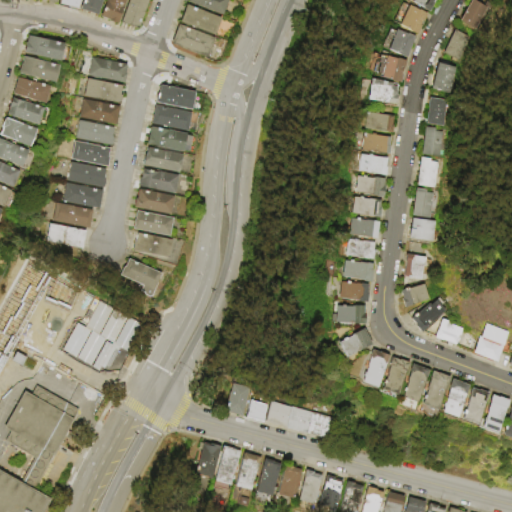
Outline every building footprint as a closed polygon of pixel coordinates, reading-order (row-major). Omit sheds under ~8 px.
[(100,0),(95,15),(78,8),(80,0),(100,0)] [(125,0),(117,23),(99,17),(105,0),(125,0)] [(127,0),(147,0),(137,28),(120,21),(127,0)] [(186,2),(186,0),(226,0),(221,15),(186,2)] [(432,0),(427,10),(421,7),(421,6),(409,0),(432,0)] [(469,0),(471,0),(486,8),(474,30),(458,21),(469,0)] [(415,33),(406,28),(396,23),(406,4),(416,9),(416,8),(425,12),(415,33)] [(178,22),(184,5),(219,18),(213,35),(178,22)] [(177,25),(211,38),(204,58),(170,45),(177,25)] [(404,57),(395,53),(395,52),(385,48),(393,28),(403,32),(404,31),(413,35),(404,57)] [(453,30),(469,38),(456,61),(441,53),(453,30)] [(25,32),(60,40),(56,58),(20,50),(23,39),(25,32)] [(20,53),(56,62),(52,79),(16,71),(20,53)] [(383,55),(393,57),(394,56),(403,59),(401,68),(399,68),(398,72),(400,72),(397,81),(388,79),(388,78),(378,75),(383,55)] [(86,77),(90,58),(125,65),(123,75),(125,75),(123,84),(86,77)] [(436,63),(453,67),(447,93),(429,89),(436,63)] [(14,74),(46,83),(42,100),(10,91),(14,74)] [(367,77),(390,80),(390,82),(395,82),(393,93),(395,93),(393,102),(364,98),(367,77)] [(86,79),(121,86),(117,105),(83,98),(86,79)] [(159,85),(193,93),(189,112),(153,104),(156,94),(157,95),(159,85)] [(9,94),(40,105),(34,122),(3,111),(9,94)] [(428,97),(445,100),(441,127),(424,124),(428,97)] [(82,100),(118,107),(114,126),(78,119),(82,100)] [(154,107),(190,114),(186,132),(150,125),(154,107)] [(362,110),(390,115),(389,124),(390,124),(389,132),(359,127),(362,110)] [(0,120),(2,114),(34,126),(27,144),(0,134),(0,120)] [(78,122),(111,128),(110,137),(112,138),(110,146),(74,139),(78,122)] [(419,155),(423,127),(433,128),(433,131),(441,132),(437,157),(419,155)] [(149,128),(185,135),(184,136),(191,138),(188,153),(181,152),(181,153),(145,146),(147,135),(148,136),(149,128)] [(359,131),(387,136),(385,144),(387,145),(386,153),(356,148),(359,131)] [(0,138),(25,149),(18,165),(0,157),(0,138)] [(69,160),(73,143),(109,150),(107,159),(108,159),(106,168),(69,160)] [(146,149),(181,156),(177,175),(143,168),(146,149)] [(356,153),(379,157),(379,156),(384,157),(382,166),(384,166),(383,174),(353,169),(356,153)] [(415,185),(418,157),(429,159),(428,162),(436,163),(433,188),(415,185)] [(0,162),(16,169),(9,186),(0,181),(0,162)] [(69,163),(104,170),(102,180),(104,180),(102,189),(66,181),(69,163)] [(141,169),(176,176),(172,195),(138,188),(141,169)] [(352,174),(358,175),(358,174),(362,174),(362,176),(371,177),(371,176),(382,177),(381,184),(382,184),(380,196),(369,194),(369,193),(350,190),(352,174)] [(64,185),(101,192),(98,210),(61,203),(64,185)] [(0,206),(1,206),(8,190),(0,186),(0,206)] [(410,216),(414,188),(425,190),(424,192),(432,193),(428,219),(410,216)] [(138,190),(172,197),(169,216),(132,208),(134,199),(136,199),(138,190)] [(347,212),(350,195),(355,196),(356,195),(359,196),(359,197),(365,198),(365,197),(378,199),(376,207),(378,207),(376,216),(347,212)] [(51,222),(55,204),(91,211),(87,230),(51,222)] [(135,212),(171,219),(167,238),(131,230),(135,212)] [(344,233),(346,217),(352,217),(352,215),(356,216),(355,218),(362,219),(362,218),(376,220),(374,237),(344,233)] [(407,239),(408,229),(409,229),(410,219),(433,222),(430,242),(407,239)] [(48,224),(84,231),(81,250),(44,243),(48,224)] [(134,234),(170,241),(167,259),(131,252),(134,234)] [(341,254),(343,238),(349,239),(349,237),(353,237),(353,239),(372,242),(371,249),(372,249),(371,258),(341,254)] [(402,277),(404,263),(405,254),(414,255),(414,256),(425,257),(423,266),(422,265),(419,280),(412,279),(412,278),(410,277),(410,278),(402,277)] [(338,275),(340,259),(346,260),(346,258),(350,259),(350,261),(356,262),(356,261),(363,262),(364,261),(370,262),(369,269),(370,269),(368,281),(361,280),(361,279),(338,275)] [(127,260),(160,275),(152,292),(118,276),(122,267),(123,268),(127,260)] [(31,267),(57,282),(49,297),(22,281),(31,267)] [(334,296),(337,280),(343,281),(343,280),(347,280),(346,282),(353,283),(353,282),(357,282),(366,283),(365,291),(366,291),(364,301),(334,296)] [(399,291),(423,284),(428,300),(410,305),(410,306),(404,307),(403,308),(400,298),(402,298),(399,291)] [(18,286),(39,297),(33,307),(45,314),(28,343),(17,337),(11,348),(0,341),(0,318),(3,320),(13,302),(10,301),(18,286)] [(67,287),(92,301),(85,312),(80,309),(78,311),(65,304),(66,302),(62,299),(65,295),(63,294),(67,287)] [(409,319),(428,303),(430,305),(436,300),(444,311),(438,315),(439,316),(427,326),(427,327),(420,333),(414,326),(414,325),(409,319)] [(332,304),(338,304),(338,303),(342,303),(342,305),(349,305),(351,305),(351,304),(361,305),(361,312),(362,312),(362,323),(350,322),(350,321),(331,320),(332,304)] [(98,304),(123,318),(114,334),(99,325),(101,323),(90,317),(98,304)] [(461,329),(459,336),(458,336),(457,338),(458,339),(456,342),(454,346),(441,341),(433,338),(436,328),(437,329),(441,319),(448,322),(447,324),(461,329)] [(124,321),(138,329),(124,353),(110,345),(124,321)] [(484,324),(506,332),(495,362),(472,353),(478,337),(479,337),(484,324)] [(341,356),(334,342),(339,339),(339,337),(343,335),(343,336),(348,334),(348,333),(361,326),(369,343),(357,349),(356,349),(341,356)] [(374,386),(359,380),(361,375),(359,374),(361,370),(362,371),(365,365),(363,364),(369,348),(377,351),(377,350),(387,354),(374,386)] [(393,394),(378,388),(381,382),(379,382),(381,378),(382,379),(385,373),(384,372),(387,364),(386,364),(389,356),(397,358),(397,357),(406,361),(393,394)] [(0,362),(10,368),(2,382),(0,380),(0,362)] [(414,402),(399,396),(401,390),(399,389),(401,385),(402,386),(404,380),(403,380),(410,362),(427,369),(414,402)] [(433,409),(418,403),(421,397),(419,397),(421,393),(422,394),(424,388),(423,388),(427,377),(427,376),(430,369),(447,376),(445,383),(443,383),(433,409)] [(453,417),(438,411),(440,404),(439,404),(441,401),(444,395),(443,395),(450,377),(467,384),(463,393),(462,393),(453,417)] [(241,418),(223,413),(228,393),(230,394),(232,385),(249,389),(241,418)] [(473,424),(457,418),(460,412),(459,412),(460,408),(461,409),(469,386),(476,389),(477,388),(486,391),(473,424)] [(37,387),(79,411),(47,467),(5,442),(10,433),(3,428),(24,391),(32,395),(37,387)] [(493,432),(478,427),(480,420),(479,420),(481,416),(482,416),(484,410),(483,410),(489,393),(496,396),(496,395),(507,399),(504,407),(503,407),(493,432)] [(249,402),(266,407),(262,424),(245,419),(249,402)] [(511,438),(499,434),(501,428),(499,428),(501,424),(502,425),(509,402),(511,402),(511,438)] [(269,403),(289,409),(284,429),(263,424),(269,403)] [(289,409),(310,414),(304,435),(284,429),(289,409)] [(310,414),(330,420),(325,441),(304,436),(304,435),(310,414)] [(210,480),(194,475),(203,444),(209,446),(210,443),(220,446),(210,480)] [(213,481),(221,454),(219,454),(221,446),(240,451),(238,458),(237,458),(232,476),(233,476),(232,480),(231,479),(229,486),(213,481)] [(233,486),(241,461),(240,461),(242,453),(260,458),(257,465),(252,481),(253,482),(252,485),(251,485),(249,491),(233,486)] [(254,492),(264,459),(273,462),(280,464),(273,487),(274,488),(273,491),(272,491),(270,497),(254,492)] [(284,464),(292,467),(292,468),(300,470),(292,498),(290,498),(290,499),(275,495),(284,464)] [(305,470),(313,472),(312,474),(321,476),(312,505),(296,500),(305,470)] [(0,511),(0,475),(45,501),(38,511),(0,511)] [(325,475),(333,478),(333,479),(341,481),(333,510),(316,505),(325,475)] [(346,481),(353,483),(353,484),(362,487),(355,511),(340,511),(337,511),(346,481)] [(360,511),(364,497),(363,497),(366,487),(376,490),(383,492),(380,501),(379,501),(377,510),(378,511),(377,511),(360,511)] [(380,511),(386,492),(403,497),(399,511),(380,511)] [(403,511),(407,498),(424,502),(421,511),(403,511)] [(425,511),(428,503),(437,506),(437,508),(444,509),(443,511),(425,511)]
